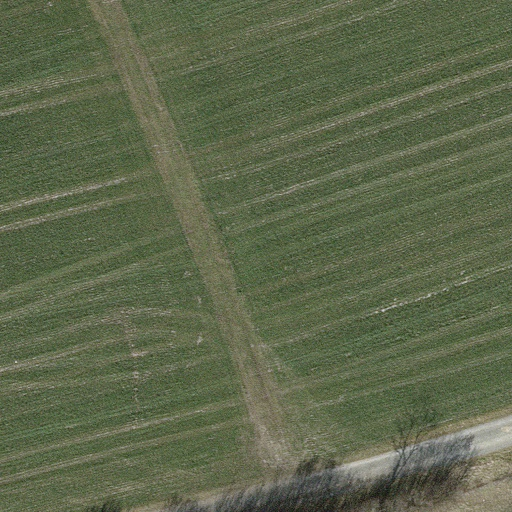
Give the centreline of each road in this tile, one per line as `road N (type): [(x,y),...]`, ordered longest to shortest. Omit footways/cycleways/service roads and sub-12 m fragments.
road 1 (track): [(101,0),(300,490)]
road 2 (track): [(511,430),(212,511)]
